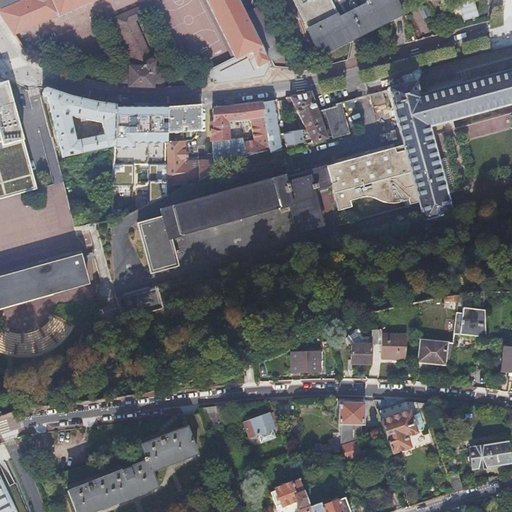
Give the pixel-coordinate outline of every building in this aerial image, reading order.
[(9,0),(0,4),(0,12),(15,34),(59,16),(60,17),(100,0),(205,0),(235,59),(208,72),(210,74),(201,78),(205,85),(264,77),(271,65),(238,0),(9,0)] [(294,0),(321,54),(400,14),(393,0),(294,0)] [(118,23),(137,67),(142,68),(142,62),(145,59),(153,59),(134,16),(118,23)] [(59,18),(24,33),(28,41),(52,31),(56,41),(68,36),(65,30),(64,30),(59,18)] [(131,67),(130,86),(155,87),(156,68),(156,64),(153,59),(145,59),(142,62),(142,68),(137,67),(131,67)] [(121,86),(130,86),(131,67),(122,67),(121,86)] [(155,87),(165,88),(165,68),(156,68),(155,87)] [(309,172),(314,190),(331,185),(334,193),(411,172),(424,219),(451,211),(428,126),(511,103),(511,71),(419,97),(415,82),(388,89),(404,145),(309,172)] [(0,307),(88,283),(80,256),(0,278),(0,199),(36,189),(7,82),(0,83),(0,307)] [(117,106),(117,105),(99,103),(87,100),(73,96),(46,88),(42,97),(43,103),(49,102),(62,156),(115,146),(117,106)] [(386,102),(383,91),(374,93),(377,104),(386,102)] [(270,149),(270,153),(302,146),(314,143),(328,138),(318,110),(317,108),(311,93),(285,98),(289,106),(294,104),(307,129),(301,130),(280,135),(277,119),(276,108),(279,107),(278,100),(263,103),(270,149)] [(337,105),(318,110),(328,138),(353,132),(345,100),(336,102),(337,105)] [(214,138),(213,140),(215,159),(216,159),(216,160),(216,164),(247,158),(247,153),(270,149),(263,103),(228,107),(214,108),(214,116),(214,138)] [(176,107),(168,108),(167,133),(181,132),(181,127),(186,127),(187,132),(197,131),(201,130),(202,105),(176,107)] [(115,146),(115,149),(134,150),(134,142),(167,143),(167,142),(167,133),(168,108),(148,108),(133,107),(117,106),(115,146)] [(296,116),(277,119),(280,135),(301,130),(296,116)] [(167,187),(189,187),(216,175),(216,165),(198,165),(185,165),(185,161),(188,161),(188,156),(186,156),(186,141),(167,142),(167,143),(167,187)] [(297,231),(323,224),(314,190),(309,172),(309,171),(284,177),(284,176),(160,210),(161,217),(137,224),(151,272),(176,265),(169,238),(179,235),(178,234),(279,206),(279,207),(290,205),(297,231)] [(155,288),(116,299),(122,320),(161,310),(155,288)] [(453,313),(452,334),(484,338),(482,311),(461,308),(460,313),(453,313)] [(0,331),(0,348),(57,363),(68,322),(40,315),(35,335),(1,326),(0,331)] [(379,329),(374,329),(374,345),(378,345),(377,359),(402,361),(404,335),(379,334),(379,329)] [(369,365),(368,336),(360,337),(354,330),(345,337),(343,339),(348,345),(349,365),(369,365)] [(428,364),(449,366),(451,344),(419,342),(417,372),(427,373),(428,364)] [(511,348),(503,348),(501,373),(509,373),(511,373),(511,348)] [(317,353),(288,354),(289,374),(318,373),(317,353)] [(424,404),(425,408),(429,419),(436,417),(432,404),(426,404),(424,404)] [(364,406),(340,405),(340,425),(363,425),(364,406)] [(227,406),(214,407),(198,409),(199,413),(205,427),(218,424),(229,422),(227,406)] [(273,427),(278,425),(273,413),(269,415),(268,413),(243,423),(249,438),(274,428),(273,427)] [(409,413),(381,423),(393,455),(409,449),(405,438),(416,434),(409,413)] [(145,461),(66,492),(73,511),(92,511),(156,487),(151,474),(195,456),(185,429),(140,446),(145,461)] [(357,443),(342,448),(346,462),(362,457),(357,443)] [(470,458),(468,460),(469,462),(470,464),(473,463),(473,471),(511,469),(510,447),(471,450),(472,458),(470,458)] [(4,463),(0,465),(0,468),(9,488),(15,485),(4,463)] [(449,478),(454,494),(464,491),(459,475),(449,478)] [(0,511),(16,511),(0,477),(0,511)] [(311,511),(310,509),(299,480),(273,490),(274,492),(269,494),(274,507),(279,505),(280,507),(296,502),(297,506),(296,507),(297,511),(311,511)] [(311,511),(354,511),(349,498),(322,507),(321,505),(310,509),(311,511)] [(280,507),(279,505),(274,507),(276,511),(297,511),(296,507),(297,506),(296,502),(280,507)]
